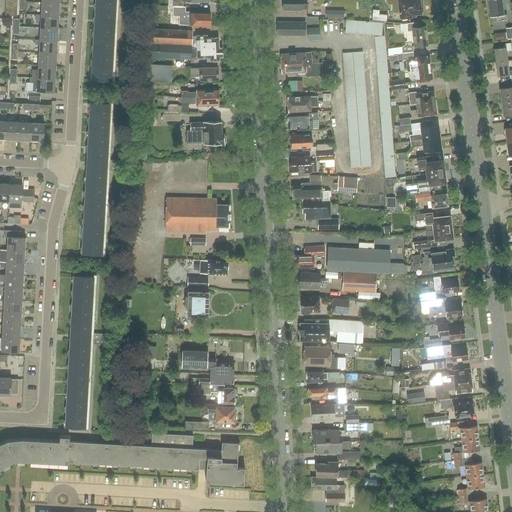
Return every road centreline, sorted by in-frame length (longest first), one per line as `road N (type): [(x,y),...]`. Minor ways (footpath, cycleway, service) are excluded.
road 1 (residential): [(286,511),(248,0)]
road 2 (residential): [(36,412),(52,227),(69,165)]
road 3 (tertiary): [(511,448),(481,207)]
road 4 (tertiary): [(481,207),(455,0)]
road 5 (residential): [(69,165),(77,0)]
road 6 (unknown): [(262,186),(163,187),(158,239)]
